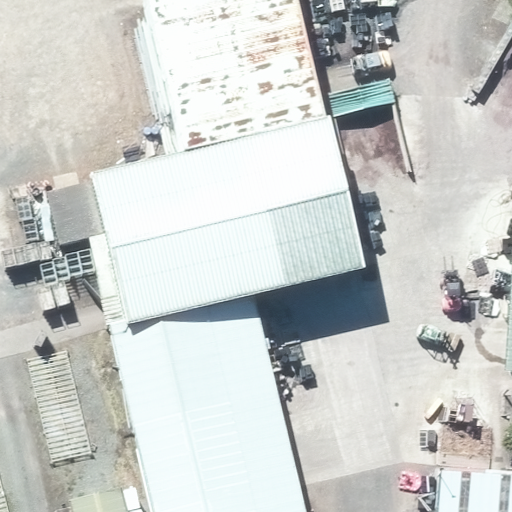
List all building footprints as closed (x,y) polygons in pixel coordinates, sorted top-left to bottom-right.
[(121,0),(161,164),(306,129),(274,0),(121,0)] [(73,198),(159,511),(307,511),(251,306),(349,279),(309,134),(73,198)] [(511,210),(507,210),(496,375),(511,376),(511,210)] [(511,511),(511,478),(426,475),(424,511),(511,511)] [(57,503),(59,511),(135,511),(130,491),(129,486),(57,503)]
